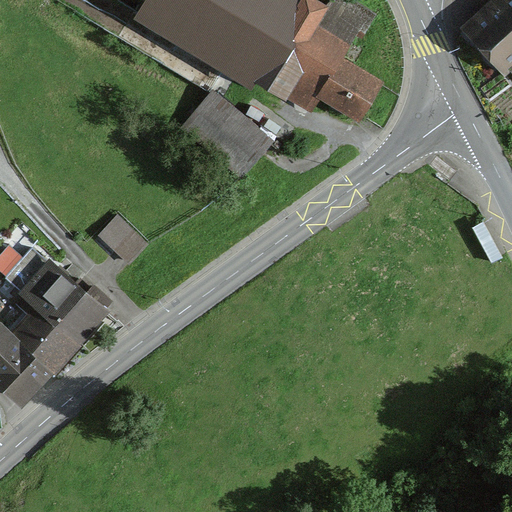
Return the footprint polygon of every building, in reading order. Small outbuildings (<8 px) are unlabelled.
[(325,0),(144,0),(134,18),(250,84),(252,80),(309,113),(318,97),(360,121),(384,79),(344,55),(352,42),(320,24),(332,4),(325,0)] [(511,0),(495,0),(469,25),(509,68),(511,65),(511,0)] [(183,129),(242,182),(276,145),(217,91),(183,129)] [(303,127),(310,115),(293,105),(285,118),(303,127)] [(121,213),(99,237),(130,265),(152,241),(121,213)] [(54,314),(79,285),(35,247),(10,276),(38,300),(54,314)] [(54,314),(80,336),(106,307),(79,285),(54,314)] [(0,319),(0,372),(23,392),(48,362),(54,367),(80,336),(54,314),(38,300),(12,330),(0,319)]
